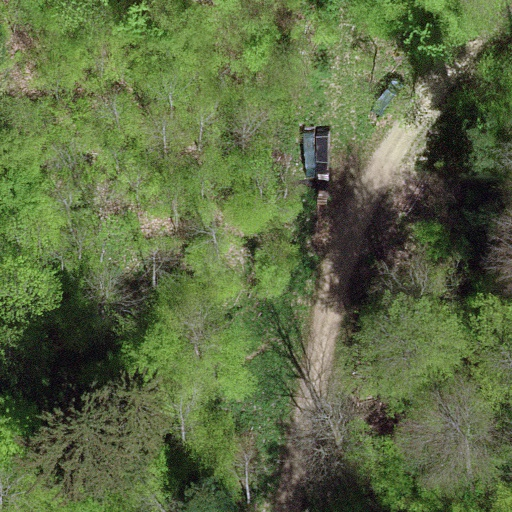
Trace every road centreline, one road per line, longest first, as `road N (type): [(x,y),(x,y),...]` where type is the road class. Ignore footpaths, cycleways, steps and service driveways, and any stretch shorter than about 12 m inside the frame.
road 1 (track): [(283,511),(334,248),(397,131),(505,0)]
road 2 (track): [(334,248),(331,156),(340,70),(366,0)]
